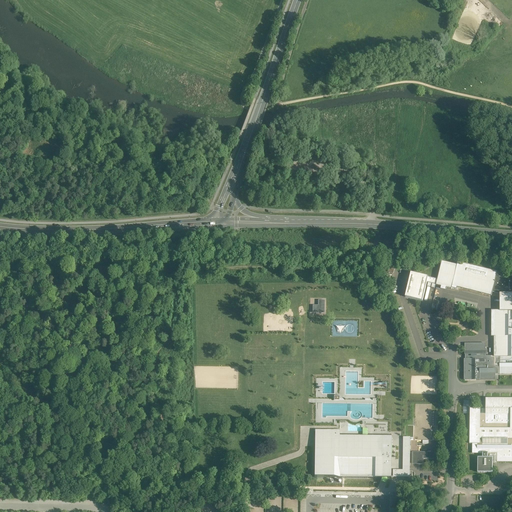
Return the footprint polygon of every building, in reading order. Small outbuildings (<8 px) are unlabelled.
[(509,280),(498,277),(499,274),(459,264),(458,266),(444,263),(438,285),(444,287),(443,290),(448,291),(449,288),(454,290),(455,287),(493,297),(494,294),(502,296),(502,310),(494,310),(493,356),(487,356),(488,343),(465,342),(464,380),(499,380),(499,375),(511,375),(511,294),(509,294),(509,280)] [(324,300),(319,300),(319,301),(318,301),(318,307),(313,307),(313,311),(314,311),(318,312),(318,311),(319,311),(319,308),(324,308),(324,301),(324,300)] [(511,409),(474,409),(473,452),(485,453),(485,458),(480,458),(480,474),(495,474),(495,459),(489,458),(489,453),(496,453),(496,462),(511,462),(511,409)] [(387,478),(391,478),(392,437),(367,436),(367,430),(365,429),(362,429),(362,430),(362,432),(362,436),(339,436),(339,430),(315,430),(314,476),(383,478),(381,481),(383,481),(385,481),(387,478)] [(405,438),(404,477),(409,477),(410,440),(413,440),(413,438),(405,438)] [(437,459),(437,453),(413,452),(413,464),(423,464),(424,459),(437,459)]
